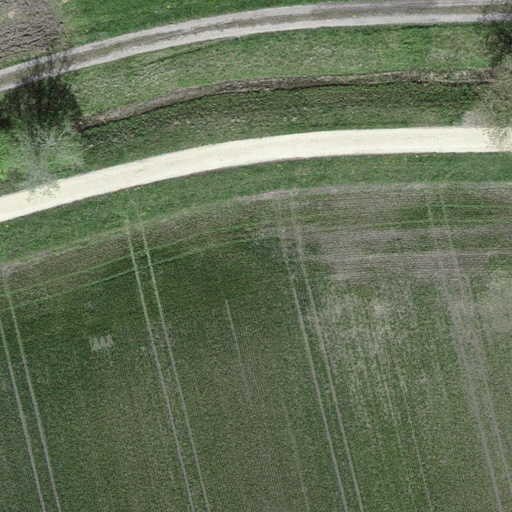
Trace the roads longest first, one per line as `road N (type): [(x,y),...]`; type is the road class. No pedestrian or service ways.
road 1 (track): [(511,135),(341,137),(213,152),(0,211)]
road 2 (track): [(511,4),(215,24),(0,83)]
